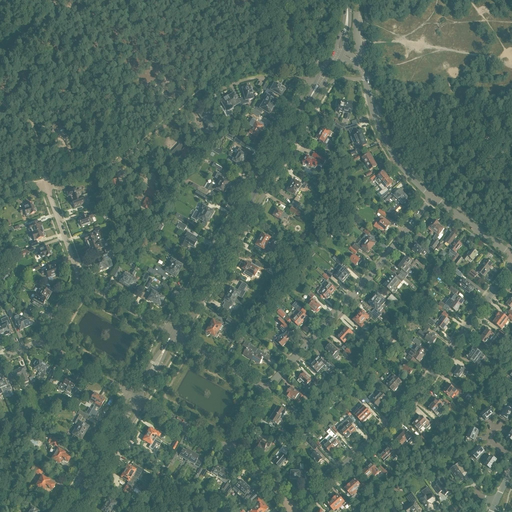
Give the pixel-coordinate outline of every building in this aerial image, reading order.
[(266,91),(272,95),(273,92),(281,96),(285,90),(284,89),(285,88),(281,86),(281,87),(278,85),(274,83),(272,88),(269,86),(266,91)] [(241,99),(244,105),(249,103),(248,100),(253,98),(252,95),(252,94),(252,91),(251,87),(250,87),(242,89),(244,97),(241,99)] [(270,97),(272,95),(266,91),(263,96),(266,98),(263,102),(273,108),(274,108),(278,102),(270,97)] [(244,105),(241,99),(237,100),(233,93),(226,97),(227,97),(233,107),(237,105),(238,108),(244,105)] [(229,110),(233,107),(227,97),(223,99),(223,100),(221,102),(224,108),(222,110),(225,116),(230,112),(229,110)] [(344,112),(346,103),(339,101),(336,112),(339,112),(340,111),(344,112)] [(271,112),(273,108),(263,102),(261,106),(258,105),(255,110),(261,113),(263,111),(269,114),(271,111),(271,112)] [(346,103),(344,112),(347,113),(346,119),(349,120),(353,104),(346,103)] [(213,118),(210,114),(212,113),(208,107),(198,114),(208,128),(199,135),(202,139),(203,138),(205,139),(212,134),(211,132),(215,129),(216,131),(220,128),(213,118),(214,118),(213,118)] [(252,128),(260,132),(262,130),(261,130),(263,127),(255,123),(252,128)] [(356,127),(348,131),(351,137),(350,137),(353,144),(356,143),(364,139),(363,136),(361,130),(358,131),(356,127)] [(259,133),(260,132),(252,128),(249,133),(247,132),(244,137),(249,140),(250,138),(254,141),(256,138),(258,135),(259,135),(259,134),(259,133)] [(321,130),(319,133),(320,134),(323,136),(327,138),(328,136),(329,135),(330,136),(331,137),(331,136),(332,134),(333,134),(326,130),(323,128),(323,129),(322,131),(321,130)] [(236,132),(233,135),(236,137),(244,142),(246,138),(242,136),(236,132)] [(317,139),(316,139),(321,142),(319,144),(321,145),(321,146),(323,147),(325,148),(327,150),(329,146),(328,146),(331,140),(327,138),(323,136),(320,134),(318,136),(317,139)] [(353,144),(352,144),(353,147),(354,147),(355,148),(356,150),(359,149),(358,148),(363,147),(367,145),(366,142),(366,143),(364,139),(356,143),(353,144)] [(194,154),(182,142),(180,144),(179,143),(178,144),(179,145),(168,156),(180,168),(194,154)] [(230,153),(243,161),(246,156),(248,153),(239,148),(238,151),(237,151),(235,150),(234,153),(231,151),(230,153)] [(240,166),(243,161),(230,153),(228,156),(234,159),(233,162),(236,163),(235,166),(238,168),(240,166)] [(311,158),(311,159),(313,160),(315,161),(316,159),(324,164),(326,160),(314,153),(311,158)] [(369,155),(362,159),(366,165),(373,160),(374,159),(372,156),(371,157),(369,155)] [(304,162),(303,164),(303,166),(305,167),(306,166),(307,165),(310,167),(312,168),(315,169),(320,172),(323,166),(324,164),(316,159),(315,161),(313,160),(311,159),(307,157),(306,159),(305,159),(304,161),(304,162)] [(366,165),(364,166),(367,169),(368,168),(370,171),(373,169),(374,168),(374,169),(375,170),(376,169),(377,168),(377,167),(375,164),(376,163),(374,160),(373,161),(373,160),(366,165)] [(171,171),(162,163),(158,167),(167,175),(171,171)] [(214,164),(212,166),(220,171),(222,169),(216,165),(216,164),(214,163),(214,164)] [(217,173),(214,178),(216,179),(218,180),(217,182),(216,183),(226,189),(226,188),(227,188),(227,189),(227,188),(228,188),(228,187),(229,183),(222,179),(223,178),(222,177),(222,176),(217,173)] [(383,173),(375,180),(376,181),(377,182),(380,185),(388,178),(389,177),(387,175),(386,175),(384,173),(383,173)] [(112,181),(111,178),(108,179),(111,186),(111,187),(114,194),(121,191),(117,179),(112,181)] [(380,185),(379,186),(382,191),(379,194),(381,196),(380,197),(382,200),(390,192),(389,191),(391,189),(389,187),(393,184),(391,181),(389,178),(389,179),(388,178),(380,185)] [(291,183),(290,185),(290,186),(298,190),(299,187),(301,188),(304,189),(305,189),(307,186),(308,186),(309,184),(305,181),(302,186),(299,184),(299,183),(293,180),(292,183),(291,183)] [(213,181),(208,189),(212,192),(213,189),(223,195),(224,192),(225,192),(226,192),(226,191),(226,190),(225,190),(226,189),(216,183),(213,181)] [(192,183),(190,186),(206,196),(208,193),(203,190),(200,188),(192,183)] [(288,189),(287,192),(290,194),(292,196),(293,195),(296,197),(297,196),(297,195),(299,192),(299,191),(298,190),(290,186),(290,187),(289,187),(288,188),(288,189)] [(150,211),(160,195),(147,188),(144,193),(149,196),(147,198),(142,206),(150,211)] [(68,193),(67,193),(69,197),(70,197),(71,201),(72,201),(75,200),(74,199),(81,197),(79,189),(76,190),(73,191),(71,192),(70,191),(68,192),(68,193)] [(392,197),(390,199),(393,202),(393,201),(396,204),(399,201),(404,195),(400,191),(395,196),(394,195),(392,197)] [(396,204),(391,209),(395,212),(400,207),(401,209),(402,209),(403,209),(403,208),(408,204),(406,202),(409,199),(404,195),(399,201),(396,204)] [(75,200),(72,201),(72,204),(72,205),(73,207),(74,208),(84,204),(83,200),(82,197),(81,197),(74,199),(75,200)] [(298,210),(301,204),(294,200),(291,206),(298,210)] [(203,210),(201,213),(210,218),(213,212),(205,207),(206,205),(203,203),(200,208),(203,210)] [(25,208),(20,210),(21,213),(24,212),(25,214),(26,216),(36,213),(36,212),(37,211),(36,209),(35,209),(33,204),(25,207),(25,208)] [(292,207),(289,212),(299,217),(302,213),(292,207)] [(378,212),(385,218),(387,214),(381,209),(378,212)] [(391,209),(388,213),(389,214),(389,215),(391,217),(392,216),(393,217),(396,213),(395,212),(391,209)] [(287,220),(288,217),(276,210),(273,216),(280,220),(281,217),(287,220)] [(201,213),(199,211),(197,213),(200,215),(198,219),(203,222),(201,225),(204,227),(206,224),(210,218),(201,213)] [(81,219),(78,220),(79,223),(78,224),(80,227),(81,227),(82,227),(91,224),(90,224),(92,223),(93,223),(92,218),(93,218),(93,217),(91,214),(86,216),(83,217),(81,217),(81,219)] [(180,220),(185,222),(187,219),(182,216),(181,217),(178,214),(176,218),(180,220)] [(385,231),(391,224),(384,219),(382,217),(379,221),(381,223),(379,225),(377,223),(374,227),(378,230),(380,229),(382,231),(383,230),(385,231)] [(174,219),(172,223),(177,226),(177,227),(184,231),(185,231),(185,230),(187,227),(179,222),(174,219)] [(431,225),(428,229),(431,231),(429,234),(431,235),(433,232),(434,232),(439,225),(434,221),(432,221),(430,223),(431,225)] [(29,230),(28,230),(30,233),(30,234),(31,234),(38,231),(38,232),(42,231),(41,230),(42,230),(42,229),(42,228),(41,226),(42,226),(41,225),(40,222),(37,223),(31,225),(30,226),(28,226),(30,229),(29,230)] [(434,238),(433,240),(435,241),(437,242),(438,240),(437,239),(444,229),(439,225),(434,232),(436,234),(434,237),(435,237),(434,238)] [(87,245),(88,246),(92,245),(91,244),(98,241),(101,240),(98,231),(101,230),(99,227),(94,229),(95,232),(93,232),(94,234),(92,235),(87,237),(84,238),(85,242),(87,245)] [(360,230),(366,234),(361,240),(372,248),(376,243),(368,236),(370,234),(363,227),(360,230)] [(38,231),(31,234),(32,235),(34,241),(36,240),(36,241),(44,238),(44,237),(46,236),(45,234),(43,234),(43,233),(42,230),(41,230),(42,231),(38,232),(38,231)] [(186,239),(182,246),(183,247),(186,249),(188,246),(193,248),(194,247),(197,242),(194,240),(195,237),(187,233),(186,234),(187,231),(185,230),(185,231),(186,231),(185,233),(184,233),(184,234),(182,237),(184,238),(186,239)] [(260,238),(259,240),(271,247),(274,249),(277,251),(279,249),(276,247),(270,243),(272,240),(270,239),(272,236),(268,234),(266,236),(262,234),(261,235),(260,235),(259,237),(260,238)] [(453,241),(456,237),(452,234),(446,242),(450,245),(447,248),(450,250),(451,250),(451,249),(453,247),(456,243),(453,241)] [(89,252),(90,252),(90,253),(98,250),(104,248),(102,243),(104,242),(103,240),(101,240),(98,241),(91,244),(92,245),(88,246),(89,249),(88,250),(89,252)] [(256,246),(254,248),(264,254),(268,248),(276,253),(277,251),(274,249),(271,247),(259,240),(258,241),(257,241),(256,243),(256,244),(255,245),(256,246)] [(356,252),(357,252),(360,255),(363,251),(367,254),(372,248),(361,240),(357,245),(355,244),(352,248),(356,252)] [(451,249),(451,250),(450,250),(449,251),(450,252),(449,253),(453,256),(454,256),(451,261),(453,263),(459,255),(457,253),(456,254),(456,253),(462,246),(461,245),(462,244),(459,242),(458,243),(457,242),(456,242),(456,243),(453,247),(451,249)] [(436,249),(434,251),(437,253),(438,251),(439,251),(442,246),(440,244),(436,249)] [(424,251),(416,245),(415,247),(414,246),(412,249),(413,249),(412,250),(413,250),(412,252),(414,254),(415,252),(420,255),(422,253),(425,255),(427,252),(430,255),(434,251),(428,247),(424,251)] [(35,253),(36,255),(36,256),(38,255),(40,255),(42,259),(51,255),(51,254),(52,254),(51,251),(50,252),(48,247),(43,249),(40,250),(40,251),(35,253)] [(472,261),(478,254),(473,249),(468,255),(467,255),(463,260),(466,262),(468,261),(471,263),(472,261)] [(99,270),(99,272),(108,268),(107,266),(108,265),(107,263),(106,263),(106,261),(108,260),(109,258),(108,256),(114,254),(113,251),(106,253),(101,255),(102,260),(95,263),(97,270),(99,270)] [(169,260),(169,261),(172,263),(170,267),(179,272),(182,266),(177,263),(178,261),(178,260),(173,258),(171,256),(169,260)] [(359,264),(361,261),(354,256),(350,261),(353,263),(352,264),(352,266),(354,267),(355,267),(356,266),(358,264),(359,264)] [(406,257),(402,262),(411,269),(411,270),(412,271),(414,269),(412,267),(416,263),(419,265),(418,266),(423,269),(425,267),(420,263),(421,262),(417,259),(415,262),(410,259),(409,260),(406,257)] [(455,265),(458,267),(463,259),(460,257),(455,265)] [(484,277),(493,265),(486,260),(477,272),(484,277)] [(402,262),(398,267),(402,270),(400,273),(406,277),(408,275),(407,274),(411,270),(411,269),(402,262)] [(242,268),(242,269),(245,271),(243,274),(251,279),(253,276),(254,276),(258,270),(257,269),(258,268),(251,264),(250,266),(246,263),(245,265),(244,265),(244,266),(243,266),(242,267),(242,268)] [(51,266),(46,268),(41,269),(42,271),(41,271),(42,275),(46,273),(48,278),(50,277),(58,274),(56,271),(57,270),(57,269),(57,268),(55,268),(55,267),(51,268),(51,266)] [(155,270),(154,271),(157,273),(166,279),(167,277),(169,274),(175,278),(179,272),(170,267),(169,266),(167,269),(165,268),(163,271),(157,267),(155,270)] [(116,278),(121,269),(118,267),(112,276),(116,278)] [(338,273),(346,279),(350,275),(342,267),(340,270),(338,273)] [(450,270),(460,278),(463,274),(453,267),(450,270)] [(332,275),(342,284),(346,279),(338,273),(336,271),(335,273),(334,273),(332,275)] [(473,280),(477,275),(472,271),(468,276),(473,280)] [(121,276),(118,280),(120,281),(121,281),(120,283),(120,284),(122,285),(123,285),(125,286),(130,278),(131,276),(125,273),(124,275),(123,277),(121,276)] [(4,284),(8,277),(4,274),(0,281),(0,280),(0,285),(2,282),(4,284)] [(130,278),(125,286),(128,287),(128,288),(130,290),(131,289),(132,288),(133,288),(134,289),(134,288),(136,285),(134,284),(135,282),(137,280),(131,276),(130,278)] [(397,289),(398,290),(397,289),(403,282),(396,276),(395,277),(394,278),(392,276),(391,278),(390,278),(387,281),(397,289)] [(147,284),(145,287),(148,289),(150,286),(151,285),(150,285),(153,280),(150,278),(148,282),(147,281),(146,283),(147,284)] [(413,285),(405,278),(403,281),(411,287),(413,285)] [(296,279),(292,282),(297,288),(301,284),(296,279)] [(466,282),(463,280),(458,285),(461,287),(460,288),(461,289),(461,288),(464,291),(465,290),(469,294),(470,293),(471,294),(474,289),(473,289),(474,288),(470,285),(471,285),(466,282)] [(324,289),(332,295),(336,291),(325,281),(321,286),(322,286),(321,286),(322,287),(324,289)] [(394,295),(398,290),(397,289),(387,281),(385,283),(386,284),(384,286),(394,295)] [(230,291),(228,295),(236,300),(236,299),(238,296),(239,296),(242,298),(243,296),(245,291),(244,290),(247,285),(242,283),(239,288),(237,292),(236,292),(236,291),(233,290),(233,289),(232,288),(231,288),(230,289),(230,291)] [(323,297),(327,300),(332,295),(324,289),(322,287),(321,286),(316,292),(318,293),(317,295),(321,299),(323,297)] [(36,292),(35,293),(36,293),(37,294),(44,297),(43,299),(46,300),(46,299),(47,300),(48,299),(49,296),(50,297),(51,294),(51,293),(49,292),(48,292),(48,291),(44,289),(41,287),(40,290),(38,289),(36,292)] [(148,300),(147,301),(149,302),(151,301),(154,303),(158,295),(159,294),(156,292),(152,290),(151,293),(150,294),(148,299),(148,300)] [(310,291),(307,294),(310,297),(312,299),(315,296),(310,291)] [(33,303),(37,305),(38,303),(42,306),(46,300),(43,299),(44,297),(37,294),(36,295),(33,301),(34,301),(33,303)] [(158,295),(154,303),(160,306),(161,304),(162,305),(163,305),(164,303),(164,302),(164,301),(163,301),(164,298),(165,297),(162,296),(159,294),(158,295)] [(375,295),(372,298),(380,305),(382,306),(384,304),(386,302),(380,296),(377,294),(375,296),(375,295)] [(224,307),(222,310),(226,313),(230,307),(231,307),(234,302),(239,304),(240,302),(236,300),(228,295),(224,300),(225,300),(223,302),(225,303),(223,307),(224,307)] [(389,297),(393,301),(397,304),(398,303),(399,301),(391,295),(390,296),(389,297)] [(451,300),(452,301),(460,307),(464,302),(458,298),(459,297),(455,295),(451,300)] [(310,302),(307,305),(311,310),(313,309),(316,312),(320,308),(321,307),(312,299),(310,297),(309,299),(309,301),(310,302)] [(371,301),(369,304),(375,309),(372,312),(371,313),(378,318),(381,315),(382,314),(380,312),(383,308),(382,306),(380,305),(372,298),(370,301),(371,301)] [(450,299),(446,304),(447,305),(446,307),(450,309),(451,308),(452,309),(456,312),(460,307),(452,301),(451,300),(450,299)] [(269,306),(264,301),(260,306),(265,310),(269,306)] [(293,314),(303,323),(304,322),(305,323),(307,321),(306,320),(307,319),(304,315),(305,314),(303,313),(302,313),(301,312),(304,309),(298,304),(296,306),(299,309),(294,314),(293,314)] [(415,307),(412,312),(416,315),(421,309),(417,306),(415,307)] [(26,309),(23,313),(31,317),(34,313),(26,309)] [(280,310),(278,312),(277,313),(283,319),(284,318),(286,316),(284,314),(280,310)] [(359,312),(357,315),(364,322),(366,320),(368,321),(369,320),(371,319),(372,317),(376,321),(378,318),(371,313),(370,311),(367,315),(362,311),(361,312),(360,313),(359,312)] [(444,313),(438,320),(446,326),(450,321),(449,320),(446,318),(447,318),(447,317),(448,315),(444,313)] [(500,313),(497,317),(506,324),(509,320),(500,313)] [(299,327),(303,323),(293,314),(289,319),(287,318),(285,320),(289,324),(292,321),(294,322),(293,323),(294,324),(295,324),(299,327)] [(355,318),(353,321),(362,328),(366,324),(364,322),(357,315),(354,318),(355,318)] [(18,326),(20,330),(25,328),(22,323),(23,323),(21,318),(20,318),(19,316),(13,318),(16,326),(18,326)] [(2,323),(0,324),(1,327),(5,336),(8,334),(10,335),(11,335),(12,333),(11,332),(11,331),(9,331),(8,329),(10,328),(9,326),(11,325),(7,317),(1,320),(2,323)] [(21,317),(20,318),(21,318),(23,323),(22,323),(25,328),(32,325),(33,324),(34,322),(30,320),(28,321),(21,317)] [(225,323),(231,326),(234,320),(228,317),(225,323)] [(497,317),(493,322),(502,329),(504,326),(506,328),(508,326),(505,325),(506,324),(497,317)] [(280,318),(276,322),(282,327),(280,329),(280,330),(283,332),(283,333),(281,336),(280,335),(280,336),(282,338),(287,343),(292,337),(288,333),(289,332),(287,329),(289,327),(280,318)] [(430,320),(427,324),(433,328),(434,325),(435,325),(439,328),(442,331),(443,330),(445,330),(447,327),(446,326),(438,320),(437,319),(435,320),(435,321),(431,319),(430,320)] [(211,324),(209,324),(210,325),(209,327),(220,333),(224,326),(223,326),(221,324),(221,325),(220,325),(218,324),(219,324),(219,323),(214,320),(213,321),(211,324)] [(209,327),(205,333),(205,336),(207,336),(210,335),(216,339),(220,333),(209,327)] [(344,329),(341,332),(349,339),(351,337),(352,338),(355,336),(350,331),(351,330),(350,329),(348,330),(346,328),(345,330),(344,329)] [(362,336),(365,339),(367,336),(360,330),(358,332),(362,335),(362,336)] [(433,337),(434,336),(425,330),(423,333),(420,331),(418,334),(425,339),(433,344),(436,340),(433,337)] [(494,336),(487,330),(486,332),(483,335),(492,342),(496,337),(494,336)] [(346,341),(349,339),(341,332),(339,334),(340,335),(338,338),(346,346),(348,343),(346,341)] [(488,347),(492,342),(483,335),(479,340),(486,345),(488,347)] [(275,341),(274,341),(277,344),(278,344),(279,345),(282,348),(287,343),(282,338),(280,336),(279,336),(277,339),(275,341)] [(370,343),(365,339),(362,336),(359,339),(367,346),(370,343)] [(249,359),(252,360),(255,354),(258,350),(252,346),(252,345),(245,341),(242,348),(246,351),(244,355),(249,358),(249,359)] [(327,350),(325,352),(327,355),(329,353),(333,356),(331,357),(334,360),(340,354),(331,345),(329,347),(328,347),(326,348),(327,349),(326,350),(327,350)] [(345,351),(349,355),(352,352),(345,345),(342,348),(345,351)] [(419,348),(420,347),(417,345),(413,351),(423,358),(426,353),(424,351),(425,350),(421,348),(421,349),(419,348)] [(490,353),(492,351),(485,345),(483,348),(490,353)] [(472,350),(470,353),(478,359),(481,361),(485,356),(474,348),(474,349),(473,349),(472,351),(472,350)] [(255,354),(252,360),(255,362),(260,364),(263,360),(267,362),(271,357),(267,355),(267,354),(265,353),(265,354),(258,350),(255,354)] [(352,359),(349,355),(345,351),(342,354),(350,361),(352,359)] [(423,358),(413,351),(412,351),(409,355),(410,356),(407,359),(413,364),(416,360),(420,363),(423,358)] [(470,353),(467,358),(475,364),(479,367),(481,365),(480,364),(479,363),(481,361),(478,359),(470,353)] [(486,356),(493,361),(495,358),(488,353),(486,356)] [(316,359),(315,360),(315,361),(315,362),(322,369),(324,370),(324,371),(325,371),(328,368),(331,369),(332,368),(333,369),(335,367),(330,362),(329,364),(328,363),(327,364),(326,364),(323,361),(318,356),(316,359)] [(413,371),(406,365),(408,363),(403,359),(401,362),(403,363),(398,368),(402,371),(402,370),(409,376),(413,371)] [(36,362),(34,365),(35,366),(36,366),(35,368),(34,369),(40,372),(44,365),(42,363),(42,362),(40,361),(39,362),(39,361),(38,362),(38,363),(36,362)] [(315,362),(309,367),(316,374),(317,373),(319,375),(324,370),(322,369),(315,362)] [(37,376),(37,377),(39,378),(40,377),(43,379),(45,375),(46,373),(47,373),(48,374),(49,372),(51,370),(50,370),(49,369),(49,368),(49,367),(49,366),(47,365),(46,366),(44,365),(40,372),(37,376)] [(389,367),(387,369),(391,372),(392,373),(388,378),(391,382),(396,386),(399,388),(401,385),(400,385),(402,383),(395,377),(396,376),(398,374),(393,370),(389,367)] [(477,373),(469,367),(466,370),(462,367),(461,369),(459,368),(454,375),(455,375),(455,376),(457,378),(458,377),(459,378),(461,375),(465,377),(467,374),(469,376),(472,375),(473,374),(475,375),(477,373)] [(18,370),(17,371),(20,378),(23,384),(29,382),(27,378),(29,377),(27,374),(25,369),(24,368),(21,369),(20,369),(18,370)] [(13,372),(10,374),(11,377),(13,376),(16,383),(16,382),(18,382),(17,379),(20,378),(17,371),(16,371),(14,371),(13,372)] [(300,379),(297,382),(300,384),(302,382),(306,385),(305,386),(308,389),(310,389),(312,385),(314,383),(315,383),(312,380),(311,381),(304,373),(302,375),(301,375),(299,377),(299,378),(299,379),(300,379)] [(2,377),(0,378),(0,387),(0,388),(3,393),(12,389),(7,377),(3,379),(2,377)] [(385,387),(382,383),(380,381),(376,377),(373,379),(377,383),(379,386),(380,385),(383,389),(385,387)] [(65,391),(72,381),(68,378),(66,382),(66,381),(63,385),(61,384),(59,387),(58,389),(59,390),(62,392),(64,392),(65,391)] [(73,396),(76,390),(74,389),(75,387),(74,386),(76,383),(72,381),(65,391),(65,392),(65,393),(70,396),(70,394),(73,396)] [(388,383),(386,385),(394,392),(395,390),(396,391),(399,388),(396,386),(391,382),(389,384),(388,383)] [(51,394),(56,386),(52,383),(47,392),(51,394)] [(325,386),(333,394),(338,390),(335,387),(333,388),(328,383),(325,386)] [(378,390),(379,391),(380,392),(382,391),(383,389),(380,385),(379,386),(377,383),(374,387),(377,390),(378,390)] [(347,385),(342,390),(349,397),(354,391),(347,385)] [(456,391),(448,385),(443,391),(452,398),(454,395),(456,396),(459,393),(465,398),(469,394),(467,392),(460,387),(456,391)] [(289,398),(290,397),(299,403),(304,396),(300,393),(296,391),(293,389),(291,388),(289,390),(288,390),(287,391),(288,392),(287,394),(288,394),(287,395),(286,397),(288,398),(289,398)] [(380,392),(379,391),(374,395),(376,397),(383,404),(386,401),(385,401),(387,399),(384,397),(386,395),(383,393),(382,394),(380,392)] [(94,393),(88,403),(94,406),(99,397),(97,395),(95,394),(94,393)] [(380,407),(383,404),(376,397),(374,395),(373,394),(368,398),(372,401),(378,408),(380,406),(380,407)] [(91,412),(88,416),(94,419),(97,413),(94,411),(96,407),(99,409),(105,400),(104,400),(104,399),(103,398),(102,398),(99,397),(94,406),(91,412)] [(432,404),(439,410),(441,411),(447,404),(447,405),(449,403),(445,399),(444,400),(443,399),(442,400),(441,401),(440,401),(440,402),(437,399),(435,402),(434,401),(432,403),(433,404),(432,404)] [(443,413),(441,411),(439,410),(432,404),(432,405),(432,404),(430,406),(430,407),(429,409),(439,418),(443,413)] [(499,416),(500,416),(503,418),(505,419),(508,421),(509,421),(508,420),(508,419),(510,420),(509,422),(511,423),(511,422),(511,416),(510,416),(511,412),(511,410),(511,408),(511,405),(508,404),(501,416),(500,415),(499,416)] [(357,409),(367,419),(372,415),(362,405),(357,409)] [(494,414),(492,412),(495,410),(491,406),(481,415),(486,421),(484,422),(485,422),(495,414),(495,413),(494,414)] [(274,413),(283,419),(286,413),(278,407),(276,410),(274,413)] [(363,424),(367,419),(357,409),(353,413),(363,424)] [(75,424),(74,424),(76,425),(75,428),(85,433),(88,427),(85,426),(86,424),(85,423),(84,423),(83,422),(82,424),(80,423),(83,418),(85,414),(84,414),(79,411),(77,414),(79,416),(77,420),(75,424)] [(284,426),(280,422),(283,419),(274,413),(272,416),(270,420),(278,426),(281,428),(280,430),(279,430),(277,433),(285,438),(287,434),(281,431),(284,426)] [(419,418),(416,420),(417,421),(423,427),(425,429),(426,430),(430,425),(429,424),(426,421),(421,417),(419,418)] [(349,418),(342,424),(345,428),(351,435),(356,430),(351,425),(354,422),(349,418)] [(442,429),(444,426),(442,424),(437,420),(435,422),(440,426),(442,429)] [(414,424),(412,425),(414,427),(420,433),(422,431),(425,429),(423,427),(417,421),(416,421),(413,423),(414,424)] [(331,424),(329,426),(332,429),(336,434),(338,432),(339,431),(338,429),(336,430),(335,429),(336,428),(335,426),(334,427),(331,424)] [(341,424),(338,428),(338,429),(339,431),(341,432),(347,439),(351,435),(345,428),(342,424),(341,424)] [(75,428),(71,434),(81,440),(85,433),(75,428)] [(146,433),(146,434),(147,434),(146,435),(154,439),(155,439),(156,436),(159,437),(161,439),(162,439),(163,439),(164,436),(164,434),(159,431),(157,432),(157,433),(156,433),(152,431),(152,430),(151,429),(150,429),(148,431),(147,431),(147,432),(146,432),(146,433)] [(331,429),(327,432),(330,436),(328,438),(329,439),(327,441),(329,443),(335,450),(340,445),(334,439),(335,438),(335,439),(338,436),(331,429)] [(477,436),(479,430),(478,430),(478,431),(471,429),(467,438),(474,441),(473,442),(474,443),(476,438),(477,436)] [(400,436),(408,444),(412,440),(414,442),(417,438),(415,435),(414,436),(411,433),(410,435),(408,433),(406,434),(405,432),(400,436)] [(146,435),(143,441),(145,442),(151,445),(148,449),(152,451),(154,447),(156,444),(160,446),(161,443),(154,439),(146,435)] [(396,440),(401,445),(397,449),(403,454),(407,451),(404,448),(408,444),(400,436),(396,440)] [(277,437),(274,443),(281,447),(284,441),(277,437)] [(49,442),(48,443),(49,444),(49,445),(52,458),(51,459),(59,463),(60,464),(62,461),(63,460),(64,461),(68,463),(70,458),(64,454),(65,453),(58,449),(57,449),(56,448),(57,445),(59,441),(53,438),(51,441),(50,442),(49,442)] [(271,444),(260,438),(259,440),(258,440),(257,442),(256,444),(258,445),(256,447),(260,449),(259,450),(264,453),(266,449),(265,449),(267,445),(270,447),(271,444)] [(315,450),(318,447),(310,438),(307,441),(315,450)] [(327,444),(324,447),(326,449),(327,449),(326,450),(328,452),(330,454),(331,453),(331,454),(335,450),(329,443),(327,441),(326,443),(327,444)] [(481,449),(478,446),(477,446),(479,447),(471,455),(477,460),(484,453),(485,454),(486,453),(483,450),(481,449)] [(389,447),(384,452),(390,458),(392,461),(397,457),(394,454),(394,453),(389,447)] [(287,453),(281,448),(277,454),(279,457),(274,463),(280,468),(288,459),(284,456),(287,453)] [(320,464),(323,461),(322,460),(323,460),(313,448),(310,451),(314,455),(312,457),(318,464),(319,463),(320,464)] [(186,451),(181,449),(180,452),(182,453),(180,455),(183,457),(182,457),(186,459),(185,461),(187,463),(192,453),(187,450),(186,451)] [(384,452),(379,457),(385,463),(387,466),(392,461),(390,458),(384,452)] [(198,468),(202,461),(198,458),(199,457),(192,453),(187,463),(189,464),(191,462),(194,464),(194,465),(197,467),(198,468)] [(493,458),(490,455),(489,456),(490,457),(484,465),(491,470),(497,462),(498,463),(498,462),(495,459),(493,458)] [(162,461),(158,469),(162,471),(167,464),(162,461)] [(450,475),(453,480),(455,478),(458,482),(464,478),(459,471),(463,469),(459,463),(456,465),(456,466),(450,471),(452,474),(450,475)] [(128,466),(124,472),(133,477),(136,478),(137,479),(143,470),(133,464),(131,468),(128,466)] [(372,464),(367,468),(372,474),(375,477),(377,475),(381,471),(385,475),(388,473),(385,470),(381,466),(377,470),(375,467),(372,464)] [(33,472),(40,476),(44,469),(37,465),(33,472)] [(215,467),(210,474),(217,478),(223,468),(218,465),(216,468),(215,467)] [(203,469),(200,467),(196,474),(196,475),(194,478),(197,480),(199,476),(203,469)] [(223,468),(217,478),(220,480),(221,480),(222,481),(225,483),(223,486),(222,488),(225,490),(229,484),(226,483),(228,479),(226,477),(227,474),(226,473),(227,471),(223,468)] [(367,468),(362,473),(367,479),(372,474),(367,468)] [(204,477),(208,472),(204,470),(201,475),(199,478),(202,480),(204,477)] [(304,474),(304,470),(298,470),(298,472),(291,471),(291,474),(289,474),(289,476),(291,477),(291,479),(293,479),(293,480),(297,480),(297,479),(300,479),(302,479),(302,476),(300,476),(300,473),(304,474)] [(124,472),(121,478),(129,482),(127,484),(128,485),(127,486),(127,487),(126,487),(122,492),(123,493),(128,496),(129,494),(131,490),(130,489),(131,486),(134,481),(137,483),(138,480),(139,480),(137,479),(136,478),(133,477),(124,472)] [(51,490),(54,485),(48,482),(49,481),(41,476),(35,487),(43,491),(46,486),(47,487),(47,488),(51,490)] [(434,488),(438,494),(442,492),(445,496),(450,493),(446,487),(449,485),(444,478),(443,478),(441,480),(436,483),(437,485),(434,488)] [(236,486),(233,490),(237,494),(239,492),(245,485),(243,483),(243,482),(242,481),(241,481),(240,480),(238,483),(237,483),(238,484),(236,486)] [(355,480),(350,485),(357,492),(359,490),(360,491),(362,489),(360,486),(355,480)] [(360,485),(360,486),(362,489),(363,488),(367,492),(370,490),(363,482),(360,485)] [(348,487),(345,489),(353,497),(355,495),(354,495),(357,492),(350,485),(349,484),(347,486),(348,487)] [(237,494),(236,495),(242,500),(240,501),(243,504),(245,502),(250,497),(248,495),(246,494),(247,492),(248,493),(250,491),(251,490),(250,489),(250,488),(248,487),(247,487),(245,485),(239,492),(237,494)] [(436,501),(433,497),(432,496),(433,495),(431,492),(429,493),(428,493),(428,494),(426,495),(427,496),(420,500),(423,504),(427,510),(432,506),(431,505),(436,501)] [(27,494),(25,497),(35,502),(36,499),(33,497),(33,496),(27,494)] [(333,500),(340,507),(342,505),(343,506),(345,504),(338,496),(335,498),(335,497),(333,499),(333,500)] [(256,503),(253,505),(254,507),(255,508),(258,511),(264,511),(265,511),(266,511),(268,509),(266,507),(266,506),(258,497),(254,501),(256,503)] [(106,503),(105,505),(113,509),(115,505),(116,505),(117,505),(118,503),(114,500),(113,502),(108,499),(107,501),(106,501),(105,503),(106,503)] [(338,511),(337,511),(337,510),(340,507),(333,500),(328,504),(334,511),(338,511)] [(419,511),(418,510),(419,509),(415,503),(408,507),(409,509),(406,511),(419,511)]
